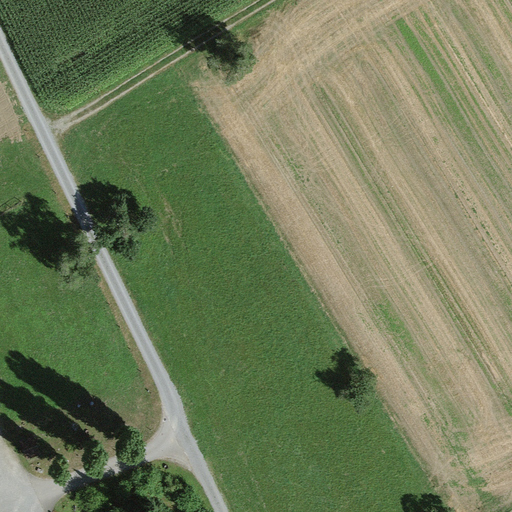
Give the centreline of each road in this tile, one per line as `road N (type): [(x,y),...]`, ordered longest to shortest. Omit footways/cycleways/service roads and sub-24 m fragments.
road 1 (track): [(214,511),(40,134)]
road 2 (track): [(259,0),(40,134)]
road 3 (track): [(178,437),(29,500)]
